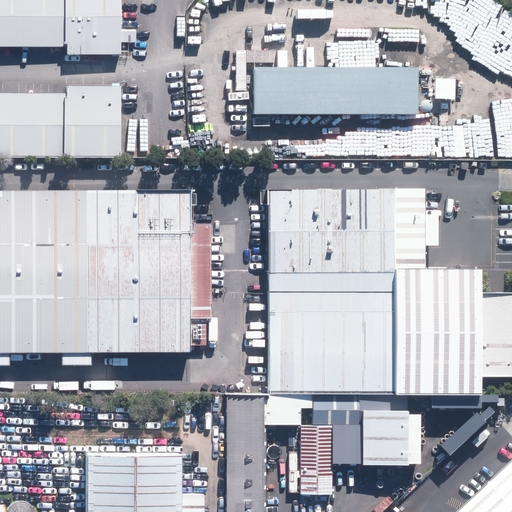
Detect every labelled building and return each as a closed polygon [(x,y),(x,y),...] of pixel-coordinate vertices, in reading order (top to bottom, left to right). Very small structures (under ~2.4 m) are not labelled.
[(0,0),(0,47),(62,48),(62,60),(120,61),(120,0),(0,0)] [(245,50),(236,50),(236,91),(245,91),(245,64),(245,50)] [(274,50),(245,50),(245,64),(274,64),(274,50)] [(419,71),(250,72),(251,121),(419,120),(419,71)] [(186,92),(169,92),(169,134),(186,134),(186,92)] [(0,163),(116,165),(117,94),(65,93),(65,104),(0,102),(0,163)] [(283,144),(257,144),(257,156),(283,156),(283,144)] [(184,194),(0,194),(0,359),(185,358),(184,194)] [(421,194),(264,195),(265,393),(479,392),(479,378),(511,378),(511,296),(479,297),(479,270),(421,270),(421,194)] [(261,511),(261,403),(220,403),(220,511),(261,511)] [(408,409),(364,409),(365,464),(408,464),(408,409)] [(324,428),(293,429),(293,498),(325,498),(324,428)] [(185,511),(185,454),(86,454),(86,511),(185,511)] [(511,511),(511,461),(457,511),(511,511)] [(22,499),(20,499),(17,500),(15,500),(12,502),(10,503),(8,505),(7,507),(6,510),(5,511),(34,511),(35,511),(34,509),(33,506),(31,504),(29,502),(27,501),(25,500),(22,499)]
